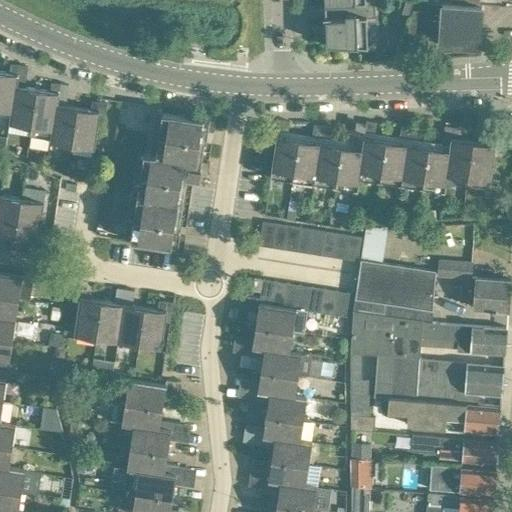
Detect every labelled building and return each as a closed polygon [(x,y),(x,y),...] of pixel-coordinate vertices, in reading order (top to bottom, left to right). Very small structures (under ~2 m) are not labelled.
[(375,0),(366,1),(345,2),(345,3),(345,16),(325,18),(327,44),(368,47),(367,18),(376,17),(375,0)] [(409,16),(413,0),(405,0),(401,13),(409,16)] [(480,37),(482,6),(428,2),(427,12),(414,11),(410,25),(440,27),(439,45),(463,47),(464,36),(480,37)] [(11,111),(18,65),(15,64),(13,74),(0,71),(0,109),(11,111)] [(9,123),(7,134),(29,138),(31,126),(37,89),(25,87),(28,66),(18,65),(11,111),(9,123)] [(31,126),(29,138),(50,141),(51,130),(52,130),(60,84),(56,83),(54,92),(37,89),(31,126)] [(72,145),(78,108),(65,106),(68,85),(60,84),(52,130),(51,130),(50,141),(72,145)] [(95,111),(78,108),(72,145),(95,148),(100,112),(105,113),(106,103),(96,101),(95,111)] [(201,130),(213,132),(216,116),(203,114),(202,118),(162,112),(155,154),(144,153),(130,240),(169,247),(169,250),(182,253),(185,237),(172,235),(184,161),(196,163),(201,130)] [(293,179),(299,139),(287,137),(290,121),(279,119),(271,176),(293,179)] [(380,180),(386,140),(374,138),(377,122),(366,121),(365,130),(362,148),(363,148),(358,177),(360,177),(380,180)] [(314,183),(323,126),(314,125),(311,140),(299,139),(293,179),(314,183)] [(447,174),(452,138),(456,138),(458,127),(445,125),(441,148),(429,146),(423,187),(445,190),(447,175),(447,174)] [(336,186),(342,145),(330,143),(333,127),(323,126),(314,183),(336,186)] [(401,184),(410,127),(401,126),(399,142),(386,140),(380,180),(401,184)] [(423,187),(429,146),(417,144),(420,129),(410,127),(401,184),(423,187)] [(358,177),(363,148),(362,148),(365,130),(347,128),(344,146),(342,145),(336,186),(358,189),(360,177),(358,177)] [(490,144),(473,141),(468,178),(490,181),(496,145),(501,145),(502,136),(492,135),(490,144)] [(468,178),(473,141),(456,138),(452,138),(447,174),(447,175),(468,178)] [(199,182),(201,169),(189,167),(186,180),(199,182)] [(15,236),(21,199),(0,195),(0,247),(1,248),(3,234),(15,236)] [(43,202),(21,199),(15,236),(33,238),(31,247),(41,249),(43,239),(38,238),(43,202)] [(272,247),(275,223),(263,221),(259,245),(272,247)] [(284,249),(288,225),(275,223),(272,247),(284,249)] [(296,251),(300,227),(288,225),(284,249),(296,251)] [(309,253),(312,229),(300,227),(296,251),(309,253)] [(362,259),(361,259),(356,293),(354,309),(423,319),(423,320),(432,321),(436,269),(380,261),(385,227),(367,227),(362,259)] [(321,255),(325,231),(312,229),(309,253),(321,255)] [(333,257),(337,233),(325,231),(321,255),(333,257)] [(346,259),(349,235),(337,233),(333,257),(346,259)] [(362,237),(349,235),(346,259),(358,260),(362,237)] [(472,261),(440,259),(439,275),(471,277),(472,261)] [(0,271),(0,293),(19,297),(30,299),(33,276),(0,271)] [(508,310),(510,279),(476,277),(474,307),(508,310)] [(262,279),(254,278),(252,290),(260,291),(262,279)] [(272,305),(276,281),(263,279),(260,298),(259,303),(272,305)] [(284,307),(288,283),(276,281),(272,305),(284,307)] [(296,309),(300,285),(288,283),(284,307),(296,309)] [(309,310),(312,287),(300,285),(296,309),(308,310),(309,310)] [(96,337),(102,300),(85,298),(86,289),(76,287),(75,297),(80,297),(74,334),(96,337)] [(322,312),(325,289),(312,287),(309,310),(322,312)] [(117,341),(125,289),(117,288),(115,302),(102,300),(96,337),(117,341)] [(139,344),(144,307),(132,305),(134,291),(125,289),(117,341),(139,344)] [(333,314),(337,291),(325,289),(322,312),(333,314)] [(346,316),(350,293),(337,291),(333,314),(346,316)] [(0,315),(16,318),(19,297),(0,293),(0,315)] [(284,307),(272,305),(259,303),(260,298),(251,296),(249,307),(258,308),(256,325),(293,331),(304,333),(308,310),(296,309),(284,307)] [(167,311),(172,312),(173,303),(163,301),(161,310),(144,307),(139,344),(161,347),(167,311)] [(505,354),(507,326),(432,321),(423,320),(423,319),(354,309),(350,352),(377,354),(390,354),(390,355),(420,357),(422,336),(458,339),(457,350),(505,354)] [(0,338),(12,340),(16,318),(0,315),(0,338)] [(290,352),(290,351),(293,331),(256,325),(253,342),(244,341),(242,354),(251,355),(253,346),(290,352)] [(0,360),(9,362),(12,340),(0,338),(0,360)] [(302,353),(290,351),(290,352),(253,346),(251,355),(263,357),(261,369),(298,375),(302,353)] [(502,394),(504,364),(420,357),(390,355),(390,354),(377,354),(375,394),(391,395),(454,401),(455,391),(478,392),(502,394)] [(51,362),(49,376),(61,378),(63,364),(51,362)] [(295,396),(295,395),(298,375),(261,369),(259,386),(249,385),(247,398),(257,399),(258,390),(295,396)] [(362,371),(351,371),(352,414),(371,416),(370,379),(362,379),(362,371)] [(174,392),(175,382),(166,380),(165,385),(128,379),(125,401),(162,407),(165,390),(174,392)] [(307,397),(295,395),(295,396),(258,390),(257,399),(268,401),(266,414),(303,419),(307,397)] [(499,433),(501,405),(478,403),(478,392),(455,391),(454,401),(391,395),(389,411),(409,412),(408,423),(413,423),(412,426),(499,433)] [(160,420),(162,407),(125,401),(122,424),(134,425),(170,431),(172,422),(160,420)] [(300,440),(300,439),(303,419),(266,414),(264,431),(255,430),(253,442),(262,444),(263,435),(300,440)] [(352,414),(352,428),(369,430),(369,429),(374,430),(376,416),(371,416),(352,414)] [(15,424),(0,421),(0,445),(12,447),(15,424)] [(78,424),(67,422),(70,436),(81,438),(78,424)] [(179,436),(181,423),(172,422),(170,431),(134,425),(130,446),(167,452),(170,435),(179,436)] [(497,463),(498,441),(413,434),(412,450),(440,452),(440,456),(462,457),(462,460),(497,463)] [(312,441),(300,439),(300,440),(263,435),(262,444),(274,446),(272,458),(309,464),(312,441)] [(81,438),(70,436),(75,460),(87,460),(81,438)] [(352,444),(352,453),(353,458),(370,459),(371,444),(352,444)] [(9,466),(12,447),(0,445),(0,465),(8,467),(9,466)] [(165,464),(167,452),(130,446),(127,468),(139,470),(139,469),(175,475),(177,466),(165,464)] [(305,485),(305,484),(309,464),(272,458),(269,475),(261,474),(259,487),(268,488),(269,479),(305,485)] [(375,460),(370,459),(353,458),(353,486),(371,488),(371,474),(375,474),(375,460)] [(41,472),(25,470),(25,468),(9,466),(8,467),(0,465),(0,488),(21,492),(22,490),(38,493),(41,472)] [(494,493),(496,469),(445,465),(444,475),(432,475),(431,489),(494,493)] [(175,475),(139,469),(139,470),(127,468),(124,488),(136,490),(173,496),(175,479),(184,480),(186,468),(177,466),(175,475)] [(318,486),(305,484),(305,485),(269,479),(268,488),(279,490),(278,503),(314,508),(318,486)] [(370,511),(371,488),(353,486),(352,511),(370,511)] [(18,511),(21,492),(0,488),(0,509),(17,511),(18,511)] [(170,511),(173,496),(136,490),(133,510),(119,507),(118,511),(170,511)] [(492,511),(494,497),(428,492),(428,505),(460,507),(459,511),(492,511)] [(313,511),(314,508),(278,503),(276,511),(313,511)]
